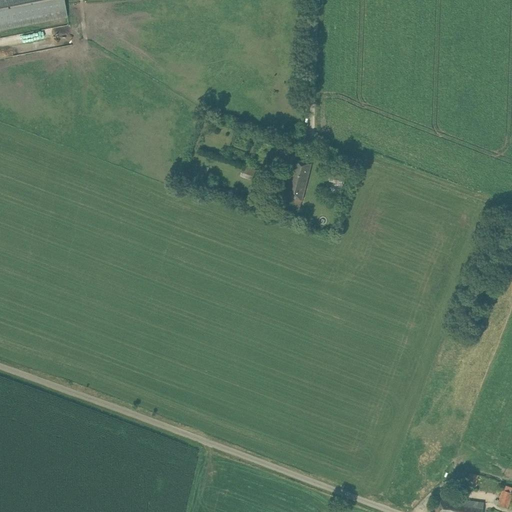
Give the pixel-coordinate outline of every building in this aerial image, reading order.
[(0,0),(0,29),(67,16),(63,0),(0,0)] [(287,181),(284,196),(285,196),(282,206),(299,210),(311,163),(295,159),(291,173),(283,171),(280,179),(287,181)] [(259,182),(262,171),(243,165),(240,175),(259,182)] [(344,184),(346,172),(331,170),(329,182),(344,184)] [(479,474),(469,472),(468,480),(467,483),(476,486),(479,474)] [(502,489),(499,500),(495,500),(494,503),(507,507),(511,493),(510,492),(511,487),(506,486),(504,490),(502,489)] [(482,511),(484,502),(459,499),(459,501),(441,498),(441,500),(435,499),(432,511),(482,511)]
